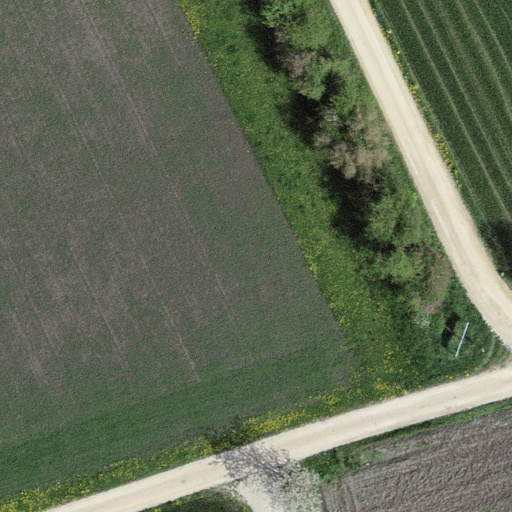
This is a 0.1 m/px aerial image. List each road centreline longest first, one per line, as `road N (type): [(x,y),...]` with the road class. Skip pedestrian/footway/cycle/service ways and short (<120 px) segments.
road 1 (track): [(87,511),(511,384)]
road 2 (unclassified): [(345,0),(485,291),(511,315)]
